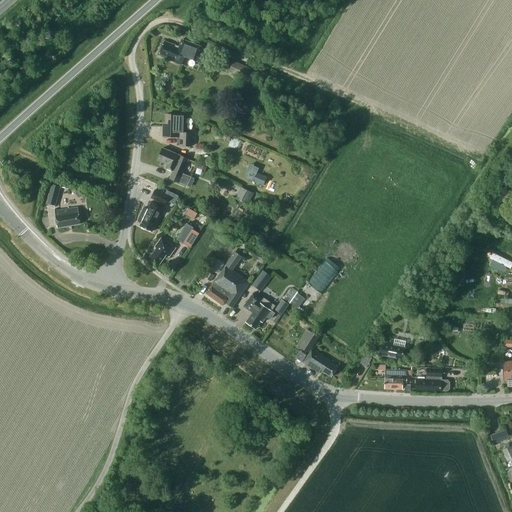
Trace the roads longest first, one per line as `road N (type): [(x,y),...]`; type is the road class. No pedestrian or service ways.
road 1 (tertiary): [(511,400),(337,397),(197,310),(105,284)]
road 2 (residential): [(105,284),(135,170),(132,48),(143,28),(173,23)]
road 3 (trunk): [(0,137),(155,0)]
road 4 (tertiary): [(105,284),(55,263),(0,206)]
